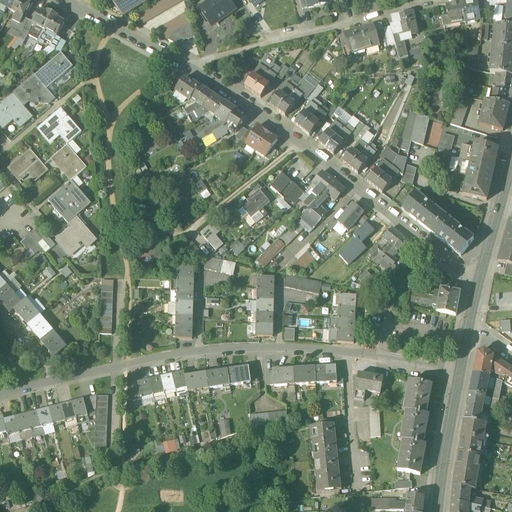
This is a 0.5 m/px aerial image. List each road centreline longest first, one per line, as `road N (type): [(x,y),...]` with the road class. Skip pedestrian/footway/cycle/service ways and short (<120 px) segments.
road 1 (residential): [(0,398),(116,366),(279,349),(459,373)]
road 2 (residential): [(477,284),(184,63)]
road 3 (residential): [(184,63),(442,0)]
road 4 (secondary): [(437,511),(459,373)]
road 5 (residential): [(184,63),(60,0)]
road 6 (secondary): [(477,284),(511,151)]
